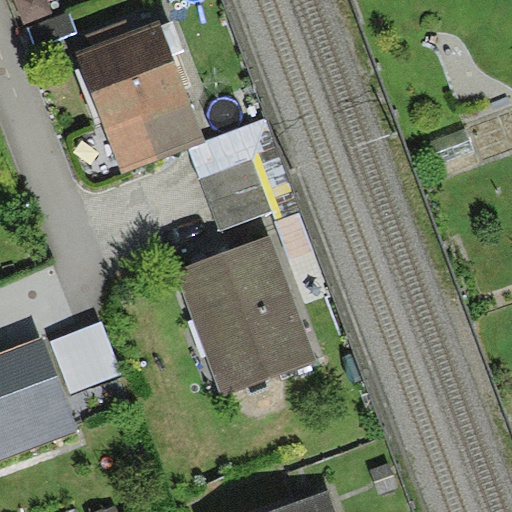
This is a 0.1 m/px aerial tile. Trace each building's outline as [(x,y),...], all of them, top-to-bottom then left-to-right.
[(41,18),(33,0),(18,0),(11,3),(19,26),(41,18)] [(191,133),(153,33),(72,64),(109,164),(191,133)] [(299,362),(255,245),(179,273),(223,390),(299,362)] [(0,369),(0,458),(66,431),(35,355),(0,369)] [(321,511),(316,497),(277,511),(321,511)]
